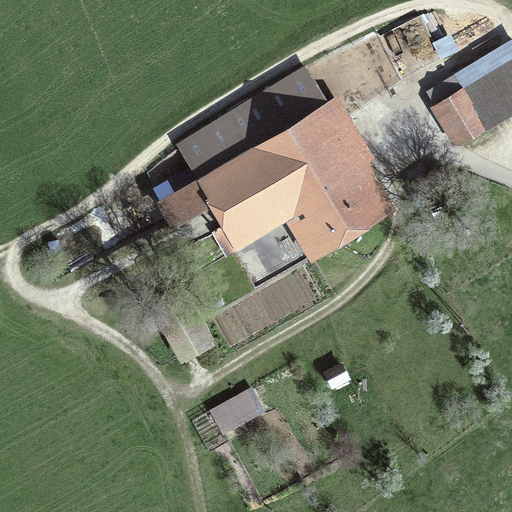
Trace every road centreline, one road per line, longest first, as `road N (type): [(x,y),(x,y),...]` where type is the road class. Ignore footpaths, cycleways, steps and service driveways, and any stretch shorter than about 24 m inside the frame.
road 1 (track): [(511,24),(422,7),(169,136),(104,200),(15,257)]
road 2 (track): [(0,264),(15,257),(27,289),(140,358),(173,391),(205,395),(272,344),(343,307),(401,254)]
